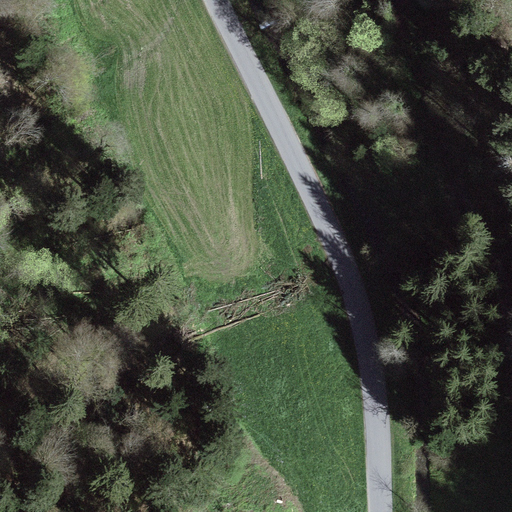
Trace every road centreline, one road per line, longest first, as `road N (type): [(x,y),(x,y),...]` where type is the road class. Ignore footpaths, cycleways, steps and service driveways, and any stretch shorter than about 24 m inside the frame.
road 1 (tertiary): [(215,0),(355,298),(371,361),(381,511)]
road 2 (track): [(511,401),(500,285),(442,150),(395,0)]
